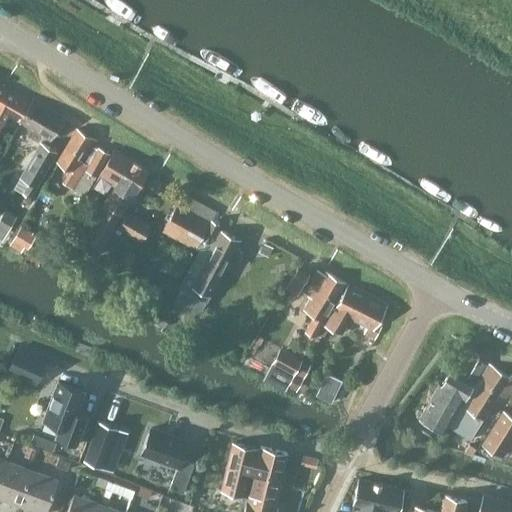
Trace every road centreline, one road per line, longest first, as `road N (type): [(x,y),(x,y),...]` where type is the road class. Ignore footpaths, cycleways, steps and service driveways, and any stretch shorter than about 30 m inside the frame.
road 1 (residential): [(0,25),(434,286)]
road 2 (residential): [(343,459),(89,374)]
road 3 (tertiary): [(343,459),(434,286)]
